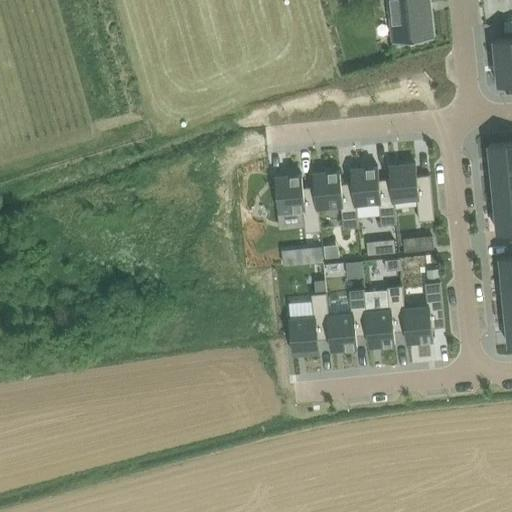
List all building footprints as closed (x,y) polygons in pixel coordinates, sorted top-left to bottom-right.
[(390,0),(394,40),(434,36),(430,0),(390,0)] [(511,36),(495,38),(497,61),(511,59),(511,36)] [(511,59),(497,61),(499,84),(511,82),(511,59)] [(511,140),(490,143),(492,165),(511,163),(511,140)] [(417,161),(390,164),(391,177),(392,177),(394,199),(395,199),(418,197),(420,219),(436,218),(431,173),(418,174),(417,161)] [(511,163),(492,165),(494,187),(511,185),(511,163)] [(379,165),(352,168),(353,181),(354,181),(356,203),(357,203),(380,200),(382,223),(398,222),(395,199),(394,199),(392,177),(391,177),(380,178),(379,165)] [(341,169),(314,172),(315,184),(316,184),(319,206),(342,204),(344,227),(360,225),(357,203),(356,203),(354,181),(353,181),(342,182),(341,169)] [(303,173),(276,175),(280,210),(304,208),(306,231),(322,229),(319,206),(316,184),(315,184),(304,185),(303,173)] [(511,185),(494,187),(496,209),(511,207),(511,185)] [(511,207),(496,209),(499,232),(511,230),(511,207)] [(422,248),(435,247),(434,234),(421,236),(422,248)] [(389,252),(397,251),(395,238),(387,239),(389,252)] [(325,244),(327,256),(340,255),(339,243),(325,244)] [(511,254),(501,256),(503,278),(511,277),(511,254)] [(400,258),(387,259),(387,269),(401,268),(400,258)] [(363,260),(347,261),(349,277),(365,276),(363,260)] [(511,277),(503,278),(505,300),(511,299),(511,277)] [(316,280),(317,292),(327,291),(326,279),(316,280)] [(406,306),(405,306),(407,329),(406,329),(408,341),(434,339),(433,326),(446,325),(442,280),(426,281),(429,304),(406,306)] [(368,310),(367,310),(369,332),(370,345),(396,343),(395,330),(406,329),(407,329),(405,306),(406,306),(404,284),(389,285),(391,308),(368,310)] [(330,314),(329,314),(331,336),(332,349),(359,346),(357,334),(369,332),(367,310),(368,310),(366,287),(351,289),(353,312),(330,314)] [(315,315),(290,318),(294,353),(321,350),(319,337),(331,336),(329,314),(330,314),(328,291),(327,291),(317,292),(313,293),(315,315)]
